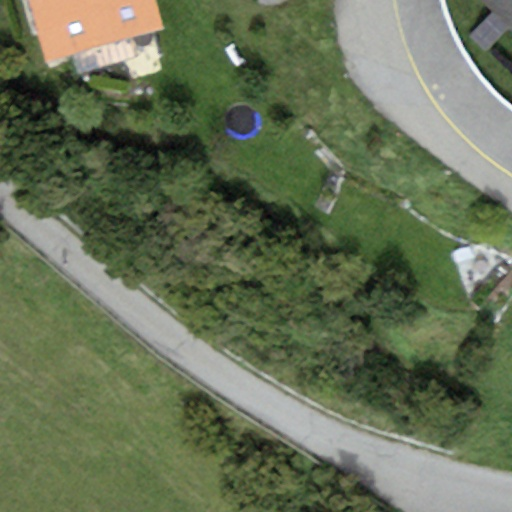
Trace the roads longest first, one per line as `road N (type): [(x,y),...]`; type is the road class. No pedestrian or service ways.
road 1 (unclassified): [(511,489),(314,432),(162,338),(0,195)]
road 2 (residential): [(511,189),(464,159),(391,83),(371,32),(369,0)]
